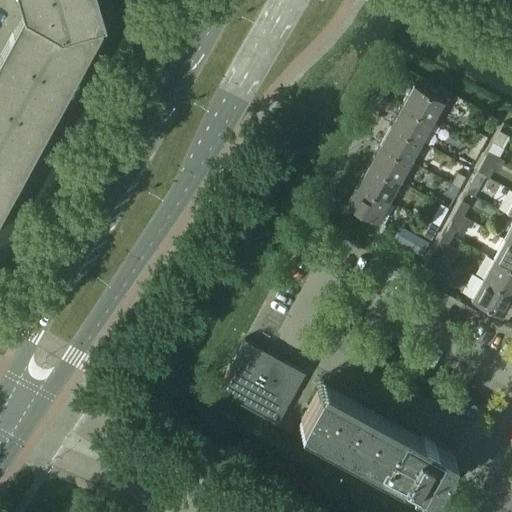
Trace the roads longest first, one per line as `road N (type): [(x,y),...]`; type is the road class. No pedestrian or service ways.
road 1 (residential): [(511,376),(325,273),(289,337),(492,450)]
road 2 (tertiary): [(32,415),(174,201),(283,0)]
road 3 (tertiary): [(224,0),(0,396)]
road 4 (residential): [(44,423),(200,511)]
